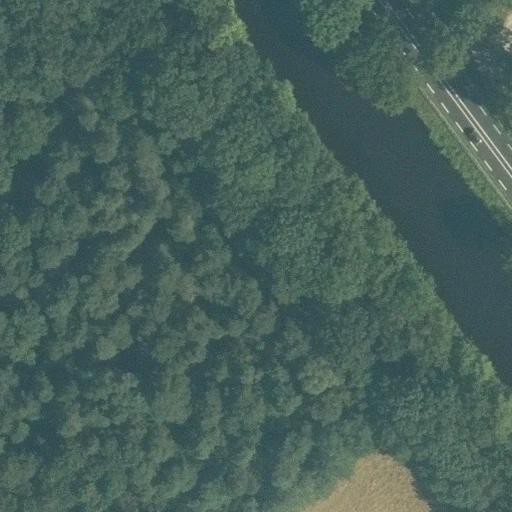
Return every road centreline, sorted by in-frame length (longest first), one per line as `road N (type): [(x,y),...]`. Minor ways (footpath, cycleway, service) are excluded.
road 1 (track): [(126,0),(511,508)]
road 2 (primary): [(511,173),(382,0)]
road 3 (unclassified): [(511,103),(435,0)]
